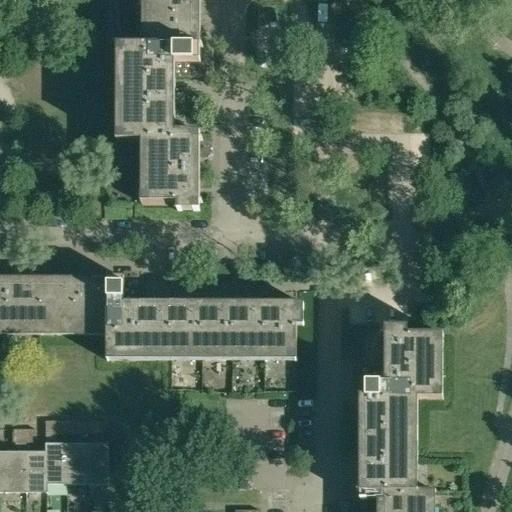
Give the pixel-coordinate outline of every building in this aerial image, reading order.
[(199,63),(199,24),(199,0),(142,0),(142,48),(117,48),(117,49),(118,49),(118,142),(117,142),(117,143),(117,144),(142,144),(142,206),(178,206),(178,213),(200,213),(199,141),(174,142),(174,65),(200,65),(200,63),(199,63)] [(108,363),(171,363),(294,362),(294,363),(296,363),(296,327),(303,327),(303,306),(123,305),(123,280),(0,279),(0,337),(106,338),(106,363),(108,363)] [(417,493),(417,463),(417,401),(443,401),(443,399),(443,336),(407,336),(407,329),(385,329),(385,384),(360,384),(360,386),(360,501),(377,501),(377,511),(435,511),(435,494),(435,493),(417,493)] [(45,423),(45,431),(45,446),(56,446),(56,423),(45,423)] [(87,423),(77,423),(77,436),(87,436),(87,423)] [(109,436),(109,423),(98,423),(98,436),(109,436)] [(13,444),(15,444),(15,450),(25,450),(25,431),(13,431),(13,444)] [(25,431),(25,450),(26,450),(26,444),(36,444),(36,431),(25,431)] [(56,446),(45,446),(45,454),(46,454),(46,495),(48,495),(48,487),(67,487),(67,445),(56,446)] [(87,487),(87,445),(67,445),(67,487),(87,487)] [(109,487),(109,445),(87,445),(87,487),(109,487)] [(0,494),(26,495),(26,454),(0,454),(0,480),(0,494)] [(46,454),(45,454),(26,454),(26,495),(46,495),(46,454)]
